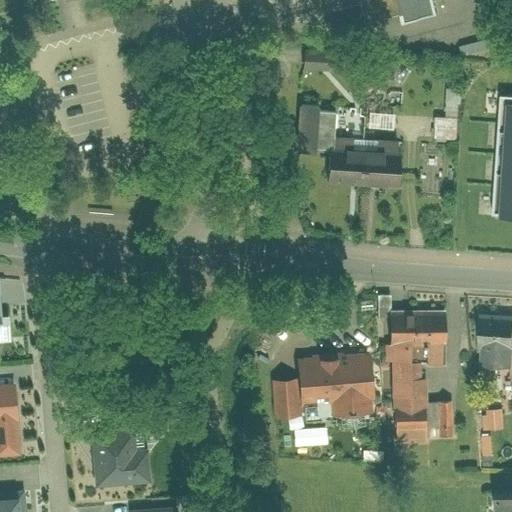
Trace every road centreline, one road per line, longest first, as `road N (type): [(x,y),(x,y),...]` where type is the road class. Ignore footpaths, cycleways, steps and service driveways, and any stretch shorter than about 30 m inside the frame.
road 1 (residential): [(511,280),(32,245)]
road 2 (residential): [(32,245),(57,511)]
